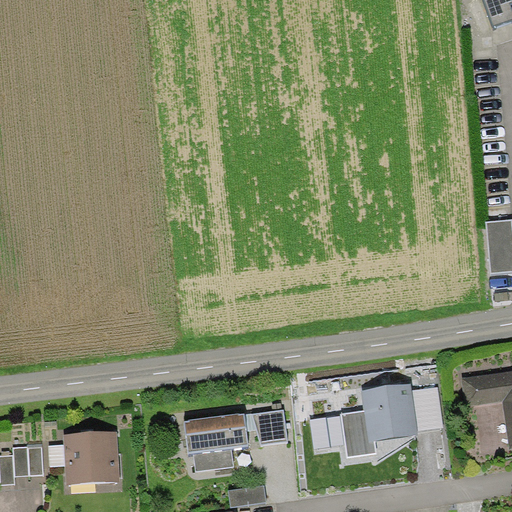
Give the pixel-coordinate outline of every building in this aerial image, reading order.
[(511,0),(485,0),(495,27),(511,21),(511,14),(509,5),(511,4),(511,0)] [(483,225),(487,274),(511,271),(511,254),(510,223),(483,225)] [(511,372),(461,380),(473,462),(511,456),(511,372)] [(374,443),(418,437),(417,429),(429,427),(425,395),(412,397),(410,385),(361,392),(363,412),(342,415),(348,459),(376,455),(374,443)] [(253,416),(262,445),(288,441),(283,411),(253,416)] [(244,416),(184,423),(187,456),(194,455),(196,473),(234,469),(232,449),(248,447),(245,423),(244,416)] [(66,436),(69,485),(120,483),(118,434),(86,435),(66,436)] [(14,456),(15,477),(30,476),(29,449),(29,448),(13,449),(14,456)] [(42,449),(29,449),(30,476),(44,476),(42,449)] [(1,457),(2,486),(15,485),(15,477),(14,456),(1,457)] [(264,487),(228,490),(229,508),(265,504),(264,487)]
